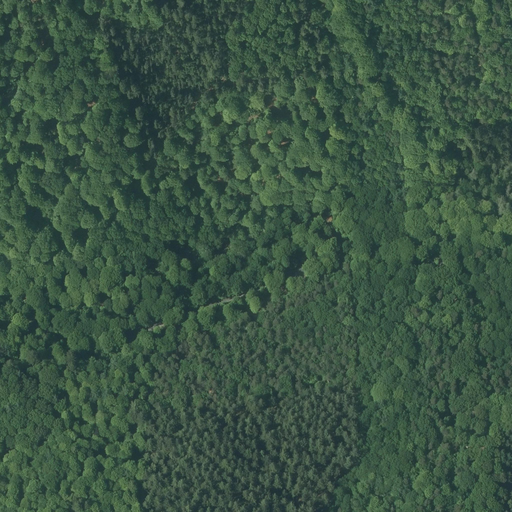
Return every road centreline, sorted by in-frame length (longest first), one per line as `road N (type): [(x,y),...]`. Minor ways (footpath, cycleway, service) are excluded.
road 1 (tertiary): [(0,307),(44,328),(100,335),(353,254),(511,239)]
road 2 (track): [(333,0),(351,241)]
road 3 (track): [(140,511),(146,322)]
road 4 (track): [(470,411),(441,243)]
